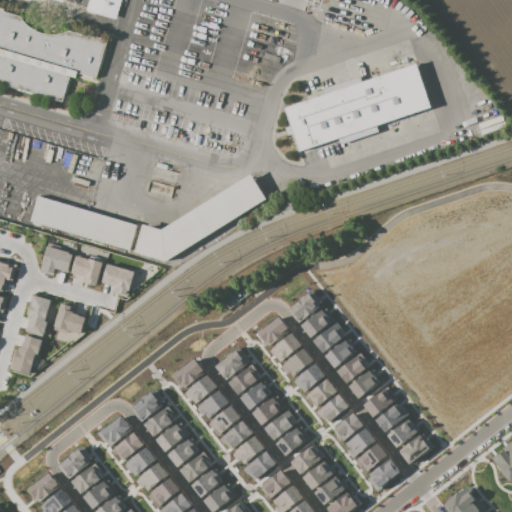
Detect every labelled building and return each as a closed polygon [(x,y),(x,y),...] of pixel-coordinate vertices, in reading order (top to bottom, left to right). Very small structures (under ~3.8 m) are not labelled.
[(90,0),(122,0),(117,20),(87,12),(90,0)] [(0,7),(0,83),(64,102),(73,73),(99,81),(110,40),(72,29),(60,32),(49,32),(35,28),(28,22),(22,15),(0,7)] [(287,108),(301,150),(433,106),(419,64),(287,108)] [(147,224),(165,228),(255,174),(269,199),(171,261),(138,252),(147,224)] [(40,196),(139,224),(132,250),(32,222),(40,196)] [(39,269),(53,273),(55,268),(67,272),(73,251),(47,243),(39,269)] [(96,286),(102,260),(76,254),(71,273),(87,277),(86,283),(96,286)] [(0,291),(2,292),(5,279),(10,280),(14,264),(0,260),(0,291)] [(113,286),(112,294),(129,297),(133,270),(105,265),(102,284),(113,286)] [(288,308),(298,321),(322,303),(312,290),(288,308)] [(41,336),(52,300),(34,295),(24,331),(41,336)] [(50,337),(69,342),(72,332),(80,334),(85,316),(74,312),(75,307),(60,303),(50,337)] [(300,324),(309,337),(334,321),(325,307),(300,324)] [(290,330),(279,316),(258,332),(269,346),(290,330)] [(322,353),(345,335),(335,323),(313,340),(322,353)] [(301,345),(291,333),(270,350),(279,362),(301,345)] [(43,340),(23,334),(12,370),(33,376),(39,359),(37,359),(43,340)] [(332,367),(357,352),(348,339),(324,354),(332,367)] [(225,380),(250,364),(240,348),(215,364),(225,380)] [(281,364),(291,377),(313,361),(304,348),(281,364)] [(336,370),(346,383),(368,366),(359,354),(336,370)] [(205,373),(196,359),(173,373),(183,388),(205,373)] [(325,374),(314,363),(294,381),(304,393),(325,374)] [(228,382),(237,394),(260,379),(251,366),(228,382)] [(381,384),(373,370),(348,383),(356,398),(381,384)] [(217,388),(208,375),(186,391),(195,404),(217,388)] [(305,392),(313,406),(337,393),(329,379),(305,392)] [(272,392),(261,380),(240,398),(250,410),(272,392)] [(362,403),(370,416),(394,402),(386,389),(362,403)] [(165,403),(155,390),(130,407),(140,421),(165,403)] [(206,418),(228,404),(220,390),(198,404),(206,418)] [(349,406),(338,393),(317,411),(327,424),(349,406)] [(261,425),(285,407),(275,394),(252,413),(261,425)] [(407,414),(397,402),(375,420),(385,433),(407,414)] [(240,417),(231,405),(209,423),(218,435),(240,417)] [(152,436),(174,421),(165,409),(144,423),(152,436)] [(273,440),(296,422),(286,410),(263,428),(273,440)] [(343,440),(363,424),(353,412),(334,427),(343,440)] [(99,433),(110,447),(132,428),(121,415),(99,433)] [(396,448),(419,431),(409,418),(386,435),(396,448)] [(220,436),(228,449),(252,435),(244,421),(220,436)] [(189,436),(181,423),(155,437),(163,451),(189,436)] [(284,455),(309,439),(300,425),(275,442),(284,455)] [(376,441),(367,428),(345,443),(354,456),(376,441)] [(122,462),(144,445),(134,432),(112,449),(122,462)] [(408,464),(432,447),(422,433),(398,450),(408,464)] [(264,448),(255,435),(233,452),(243,465),(264,448)] [(167,454),(176,467),(199,451),(190,438),(167,454)] [(387,455),(377,443),(356,459),(366,472),(387,455)] [(290,463),(301,475),(321,457),(310,445),(290,463)] [(68,478),(92,462),(82,447),(58,463),(68,478)] [(156,460),(147,447),(124,464),(134,476),(156,460)] [(508,481),(511,478),(511,447),(493,460),(508,481)] [(276,463),(266,450),(244,469),(254,481),(276,463)] [(188,482),(210,466),(200,454),(179,470),(188,482)] [(400,473),(391,459),(367,475),(376,489),(400,473)] [(312,490),(334,472),(324,460),(302,478),(312,490)] [(167,475),(158,462),(136,477),(145,490),(167,475)] [(103,477),(95,464),(71,479),(82,496),(92,489),(90,486),(103,477)] [(223,481),(214,468),(191,484),(200,497),(223,481)] [(262,483),(271,497),(291,483),(282,470),(262,483)] [(28,489),(40,502),(60,486),(49,472),(28,489)] [(324,505),(346,487),(336,475),(314,493),(324,505)] [(179,489),(170,478),(149,495),(158,506),(179,489)] [(117,493),(108,479),(83,495),(94,511),(120,511),(127,508),(117,493)] [(214,511),(236,494),(226,482),(203,500),(212,511),(214,511)] [(280,511),(302,498),(294,485),(272,500),(280,511)] [(449,511),(487,511),(467,486),(443,504),(449,511)] [(57,511),(71,500),(62,489),(40,506),(44,511),(57,511)] [(329,511),(349,511),(359,503),(348,490),(326,508),(329,511)] [(159,510),(160,511),(182,511),(191,506),(183,494),(159,510)] [(245,511),(237,500),(218,511),(245,511)] [(289,511),(314,511),(305,500),(289,511)]
